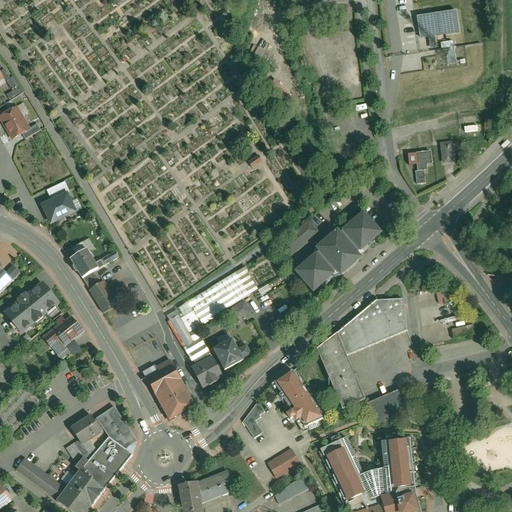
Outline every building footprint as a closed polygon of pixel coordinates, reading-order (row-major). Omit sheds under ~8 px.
[(458,13),(419,19),(422,41),(461,35),(458,13)] [(275,81),(265,89),(281,109),(292,100),(275,81)] [(14,138),(30,129),(18,108),(2,117),(14,138)] [(453,143),(443,144),(444,162),(454,161),(453,143)] [(420,183),(427,182),(426,170),(428,170),(428,164),(434,164),(432,152),(410,154),(411,165),(418,164),(420,183)] [(253,169),(263,162),(259,157),(249,164),(253,169)] [(69,193),(43,205),(53,225),(78,213),(69,193)] [(322,252),(298,273),(316,293),(340,272),(344,276),(365,258),(361,254),(383,234),(366,214),(343,234),(340,230),(319,248),(322,252)] [(320,233),(311,222),(284,245),(293,256),(320,233)] [(89,251),(73,261),(84,279),(96,271),(100,269),(89,251)] [(0,293),(20,274),(12,265),(2,275),(0,273),(0,293)] [(197,365),(213,357),(197,329),(259,289),(245,269),(168,317),(197,365)] [(96,271),(84,279),(92,291),(104,284),(96,271)] [(104,284),(92,291),(105,314),(119,306),(106,283),(104,284)] [(448,293),(445,284),(435,286),(437,296),(448,293)] [(43,286),(7,316),(23,336),(59,305),(43,286)] [(345,410),(368,400),(350,355),(410,330),(406,298),(378,300),(319,349),(345,410)] [(232,309),(239,319),(252,311),(245,301),(232,309)] [(70,318),(43,341),(49,348),(59,339),(65,347),(82,333),(70,318)] [(470,321),(451,325),(452,332),(471,328),(470,321)] [(234,342),(216,351),(227,371),(253,357),(247,346),(239,351),(234,342)] [(193,368),(204,388),(224,378),(213,357),(197,365),(193,368)] [(171,363),(146,377),(171,421),(195,408),(171,363)] [(285,393),(295,407),(287,412),(292,419),(296,416),(297,418),(298,419),(302,417),(307,424),(324,416),(293,372),(278,382),(285,393)] [(380,424),(415,408),(405,386),(370,403),(380,424)] [(139,440),(116,406),(98,418),(110,437),(131,452),(135,443),(139,440)] [(92,415),(73,427),(84,444),(103,431),(92,415)] [(253,438),(261,433),(249,415),(241,421),(253,438)] [(410,438),(382,441),(385,467),(366,472),(348,436),(322,449),(352,511),(421,511),(423,511),(418,492),(415,485),(410,438)] [(131,452),(110,437),(81,470),(67,488),(27,458),(18,470),(58,500),(74,511),(88,511),(134,454),(131,452)] [(289,444),(266,458),(274,471),(297,457),(289,444)] [(186,511),(202,511),(200,500),(232,487),(226,471),(197,483),(181,486),(186,511)] [(302,478),(272,494),(278,505),(308,489),(302,478)] [(0,511),(0,507),(13,497),(0,481),(0,511)]
